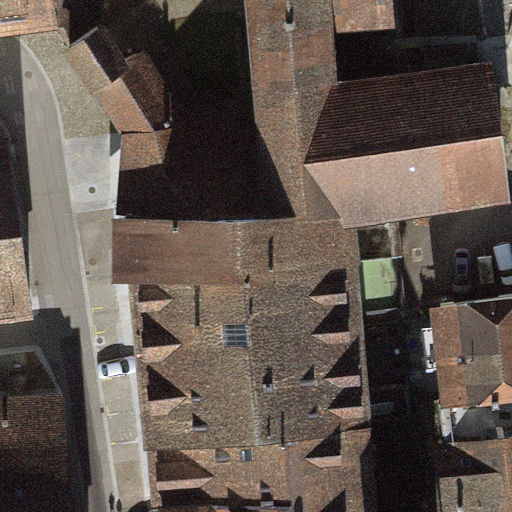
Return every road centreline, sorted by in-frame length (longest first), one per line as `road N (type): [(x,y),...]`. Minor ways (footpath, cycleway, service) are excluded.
road 1 (residential): [(107,348),(57,84)]
road 2 (residential): [(57,84),(187,9),(246,1)]
road 3 (residential): [(142,511),(107,348)]
